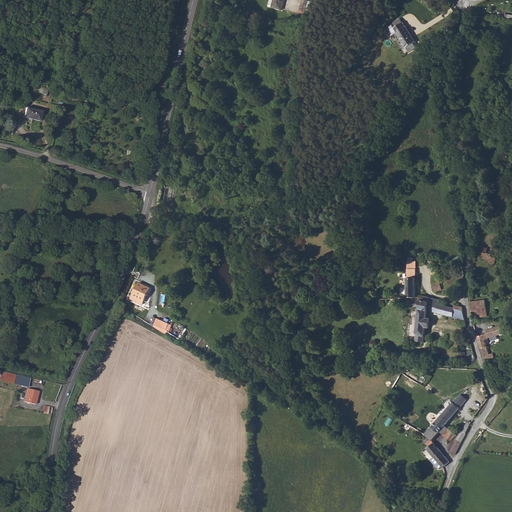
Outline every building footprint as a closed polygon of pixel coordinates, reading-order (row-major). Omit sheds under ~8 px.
[(274,0),(273,6),(282,8),(284,0),(274,0)] [(303,0),(300,10),(305,11),(309,1),(305,0),(303,0)] [(393,22),(386,27),(391,34),(397,31),(406,45),(407,45),(410,49),(417,45),(414,40),(415,39),(406,24),(405,24),(403,21),(395,25),(393,22)] [(386,27),(383,28),(388,36),(391,34),(386,27)] [(24,108),(22,118),(37,122),(40,112),(24,108)] [(490,260),(489,263),(495,264),(496,257),(491,256),(492,253),(483,251),(481,258),(490,260)] [(408,277),(407,287),(416,287),(416,277),(408,277)] [(139,283),(132,298),(137,300),(136,302),(140,304),(141,302),(144,303),(151,288),(139,283)] [(407,287),(407,298),(415,298),(416,287),(407,287)] [(422,296),(422,299),(414,341),(423,342),(426,327),(429,327),(431,319),(428,318),(431,303),(431,299),(422,296)] [(486,301),(471,302),(471,311),(477,310),(478,314),(481,314),(481,316),(487,316),(486,301)] [(439,305),(437,313),(445,315),(447,306),(439,305)] [(447,306),(445,315),(453,317),(455,309),(454,308),(447,306)] [(455,309),(453,317),(465,320),(464,310),(455,309)] [(159,319),(157,324),(170,330),(173,325),(159,319)] [(483,334),(477,336),(484,359),(492,359),(492,355),(489,355),(485,340),(488,339),(488,338),(503,334),(501,325),(485,330),(486,333),(483,334)] [(12,383),(20,385),(28,387),(30,378),(14,374),(12,383)] [(27,388),(23,401),(34,404),(37,391),(27,388)] [(456,398),(431,427),(438,432),(439,431),(444,425),(467,399),(461,393),(456,398)] [(467,421),(461,431),(465,433),(468,426),(470,424),(467,421)] [(444,425),(439,431),(443,435),(448,428),(444,425)] [(431,427),(424,435),(426,437),(422,441),(425,444),(426,443),(428,446),(426,448),(442,468),(450,462),(433,444),(431,440),(438,432),(431,427)] [(448,428),(443,435),(447,439),(452,433),(448,428)] [(458,437),(449,452),(453,454),(459,444),(460,444),(465,433),(461,431),(458,437)]
